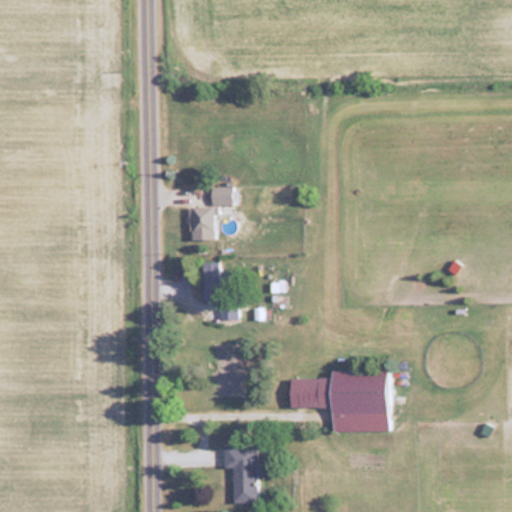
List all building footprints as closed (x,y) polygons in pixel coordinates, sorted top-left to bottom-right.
[(231,185),(211,185),(211,203),(231,203),(231,185)] [(213,230),(213,205),(189,205),(189,230),(213,230)] [(217,299),(217,261),(203,261),(203,299),(217,299)] [(290,377),(291,407),(332,407),(333,430),(391,430),(390,369),(332,369),(332,377),(290,377)] [(225,467),(234,467),(234,501),(258,501),(258,445),(226,445),(225,467)]
